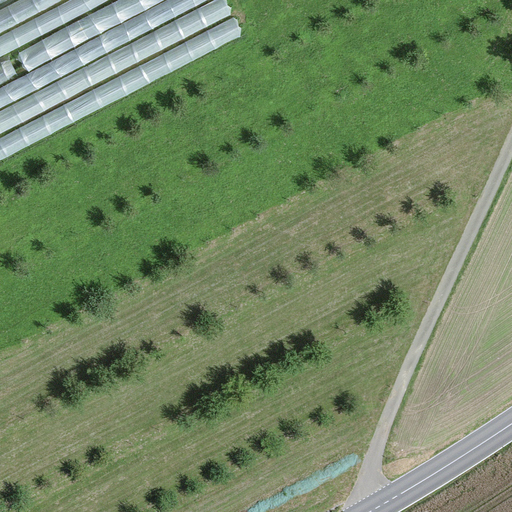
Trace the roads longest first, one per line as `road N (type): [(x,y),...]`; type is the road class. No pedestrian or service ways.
road 1 (track): [(364,511),(366,483),(428,321),(511,139)]
road 2 (tertiary): [(369,511),(511,423)]
